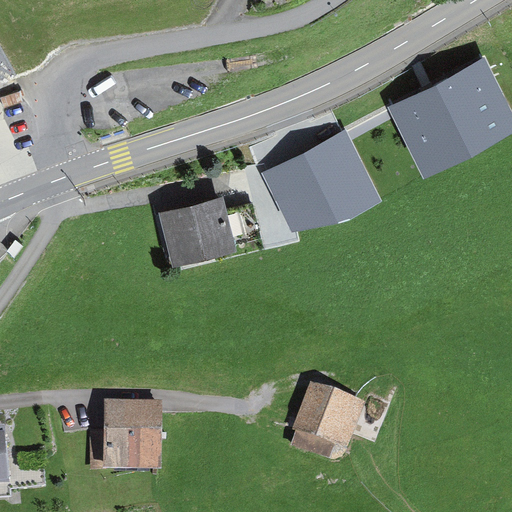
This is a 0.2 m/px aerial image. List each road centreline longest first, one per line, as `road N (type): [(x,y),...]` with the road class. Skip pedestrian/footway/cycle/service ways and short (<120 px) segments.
road 1 (tertiary): [(66,177),(296,98),(479,0)]
road 2 (residential): [(331,0),(255,30),(111,54),(68,72),(58,96),(66,177)]
